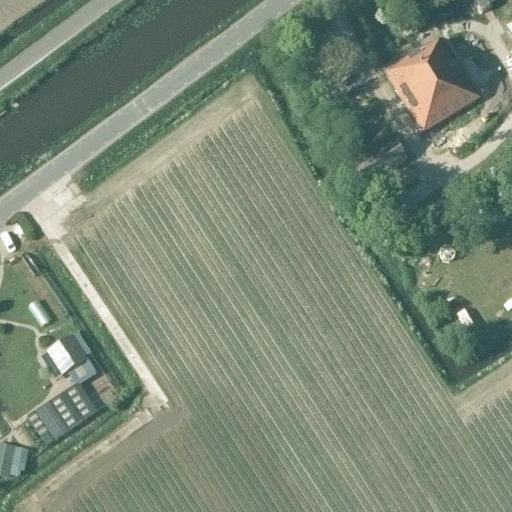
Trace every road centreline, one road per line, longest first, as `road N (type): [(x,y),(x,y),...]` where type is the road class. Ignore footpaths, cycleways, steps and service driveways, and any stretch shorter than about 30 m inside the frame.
road 1 (tertiary): [(0,217),(291,0)]
road 2 (unclassified): [(0,80),(109,0)]
